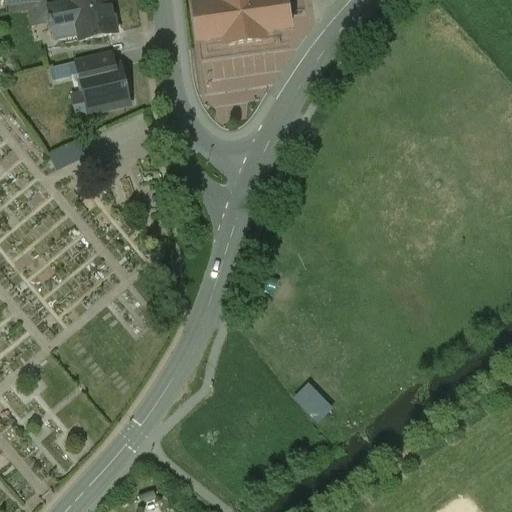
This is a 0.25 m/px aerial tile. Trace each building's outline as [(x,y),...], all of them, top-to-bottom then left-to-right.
[(108,0),(76,0),(71,1),(74,15),(79,41),(79,43),(115,35),(108,0)] [(193,0),(194,7),(192,7),(192,8),(192,10),(193,10),(197,42),(197,44),(199,44),(224,40),(225,47),(224,47),(225,49),(226,48),(227,48),(262,43),(264,43),(264,41),(263,41),(263,35),(287,32),(289,32),(289,30),(284,0),(193,0)] [(74,15),(47,22),(52,47),(79,41),(74,15)] [(111,56),(88,61),(91,75),(114,69),(111,56)] [(114,69),(91,75),(88,61),(76,64),(88,115),(128,106),(119,68),(114,69)] [(78,140),(48,153),(55,170),(85,157),(78,140)] [(333,411),(308,385),(299,394),(292,400),(317,426),(333,411)]
